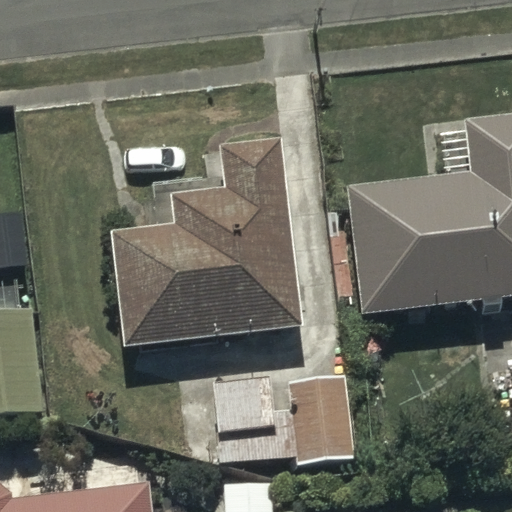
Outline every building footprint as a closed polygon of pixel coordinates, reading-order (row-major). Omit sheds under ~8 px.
[(345,194),(361,322),(511,302),(511,121),(463,127),(469,178),(345,194)] [(111,239),(125,353),(301,332),(279,146),(219,153),(224,195),(170,201),(174,231),(111,239)] [(0,317),(0,421),(43,416),(31,313),(0,317)] [(211,390),(221,471),(296,462),(296,468),(353,462),(343,382),(287,388),(290,418),(272,420),(268,383),(211,390)] [(223,488),(224,511),(272,511),(272,486),(223,488)] [(0,489),(0,511),(150,511),(148,489),(11,506),(10,498),(0,489)]
